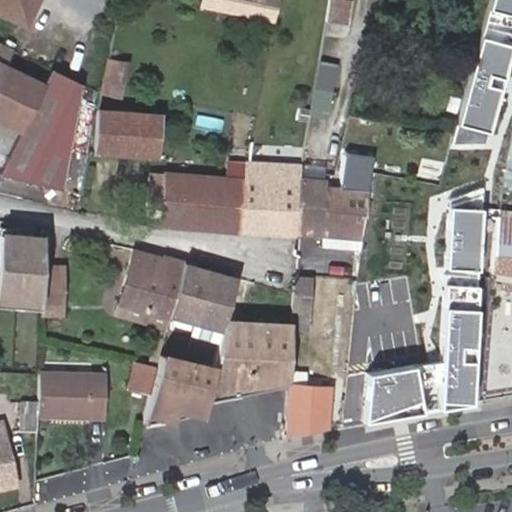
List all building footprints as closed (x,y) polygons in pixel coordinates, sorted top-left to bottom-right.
[(0,0),(0,11),(16,19),(23,23),(33,0),(0,0)] [(202,0),(201,7),(274,21),(278,0),(202,0)] [(511,33),(511,0),(489,0),(457,123),(486,132),(511,33)] [(352,6),(332,3),(327,28),(347,31),(352,6)] [(0,120),(23,132),(3,175),(64,188),(84,84),(11,50),(0,44),(0,120)] [(128,63),(109,59),(102,93),(99,109),(101,109),(119,110),(128,63)] [(317,60),(312,117),(331,119),(336,62),(317,60)] [(155,155),(157,114),(119,110),(101,109),(97,150),(155,155)] [(414,156),(412,165),(432,169),(434,160),(414,156)] [(303,165),(247,161),(247,163),(246,178),(241,227),(297,230),(300,181),(300,178),(303,165)] [(163,206),(162,224),(241,231),(241,227),(246,178),(247,163),(227,162),(226,176),(165,172),(165,174),(163,206)] [(149,206),(163,206),(165,174),(151,174),(149,206)] [(326,188),(327,180),(300,178),(300,181),(297,230),(322,232),(326,188)] [(326,188),(322,232),(363,237),(366,204),(367,191),(326,188)] [(438,361),(365,374),(361,422),(468,403),(481,188),(449,200),(438,361)] [(511,212),(500,212),(500,216),(492,269),(511,271),(511,212)] [(320,244),(362,249),(363,237),(322,232),(320,244)] [(21,239),(0,237),(0,267),(19,269),(21,239)] [(171,315),(185,261),(162,255),(161,257),(135,250),(120,301),(171,315)] [(225,317),(236,276),(185,261),(171,315),(222,328),(225,317)] [(62,266),(42,266),(41,304),(62,303),(62,266)] [(314,277),(294,275),(293,292),(292,322),(291,330),(310,331),(314,277)] [(168,328),(171,315),(120,301),(116,314),(168,328)] [(62,303),(41,304),(41,315),(62,315),(62,303)] [(288,322),(225,317),(222,328),(216,352),(244,355),(243,392),(252,389),(255,356),(287,357),(288,322)] [(143,420),(202,411),(205,398),(213,364),(160,352),(157,364),(151,388),(143,420)] [(244,355),(216,352),(213,364),(205,398),(243,392),(244,355)] [(287,357),(255,356),(252,389),(286,383),(287,357)] [(157,364),(134,361),(129,384),(151,388),(157,364)] [(39,402),(39,414),(105,416),(106,374),(40,372),(39,402)] [(292,384),(302,385),(303,375),(293,375),(292,384)] [(289,434),(327,426),(330,387),(302,385),(292,384),(289,434)] [(39,402),(23,402),(21,428),(39,429),(39,414),(39,402)] [(0,487),(17,484),(8,432),(0,433),(0,487)]
